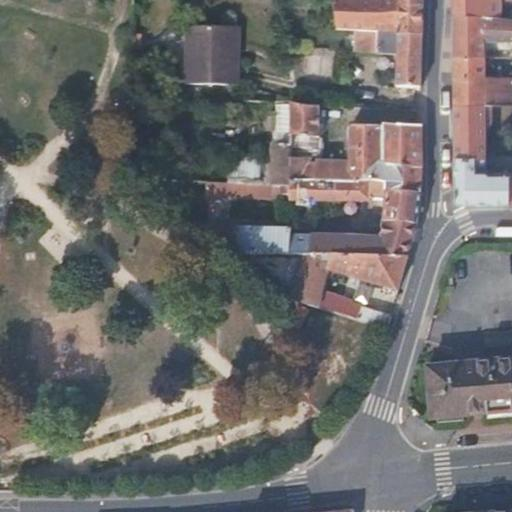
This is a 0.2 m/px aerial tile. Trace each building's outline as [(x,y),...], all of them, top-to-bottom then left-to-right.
[(330,0),(335,30),(351,31),(422,36),(422,0),(330,0)] [(452,0),(453,13),(500,19),(500,0),(452,0)] [(453,13),(454,58),(484,58),(484,40),(511,41),(511,20),(500,19),(453,13)] [(181,31),(183,87),(234,87),(233,30),(181,31)] [(396,54),(395,88),(420,89),(422,36),(351,31),(352,52),(396,54)] [(454,58),(454,106),(493,107),(511,107),(511,80),(484,78),(484,58),(454,58)] [(291,106),(276,105),(274,131),(290,133),(291,106)] [(290,133),(289,147),(310,147),(311,138),(317,137),(318,107),(291,106),(290,133)] [(454,106),(455,158),(484,158),(486,157),(486,123),(493,123),(493,107),(454,106)] [(310,162),(309,190),(375,193),(377,161),(422,169),(421,127),(383,124),(382,127),(350,125),(348,163),(310,162)] [(289,147),(269,146),(268,188),(309,190),(310,162),(310,147),(289,147)] [(484,158),(455,158),(455,203),(458,205),(511,205),(511,175),(487,175),(484,173),(477,172),(477,165),(484,165),(484,158)] [(375,193),(423,195),(422,169),(377,161),(375,193)] [(226,163),(225,186),(257,187),(257,164),(226,163)] [(133,167),(133,181),(150,182),(151,168),(133,167)] [(209,227),(208,235),(237,256),(305,258),(407,260),(417,226),(423,195),(375,193),(309,190),(268,188),(257,187),(225,186),(206,185),(206,197),(385,206),(378,241),(289,238),(289,230),(209,227)] [(278,278),(273,287),(293,303),(318,311),(323,298),(330,274),(398,293),(407,260),(305,258),(296,287),(278,278)] [(358,324),(362,310),(323,298),(318,311),(358,324)] [(379,331),(387,334),(391,319),(362,310),(358,324),(379,331)] [(511,363),(429,371),(432,423),(511,415),(511,363)]
